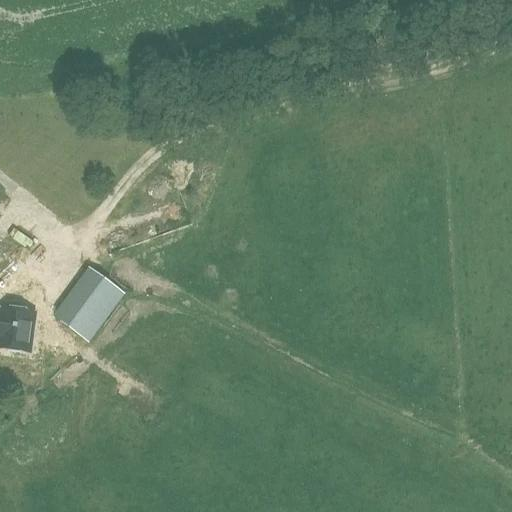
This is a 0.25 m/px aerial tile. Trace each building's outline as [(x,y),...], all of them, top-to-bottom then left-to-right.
[(13,127),(0,144),(0,162),(31,184),(44,166),(23,151),(31,139),(13,127)] [(86,150),(108,164),(118,148),(97,134),(86,150)] [(67,316),(93,340),(136,294),(110,270),(67,316)] [(35,348),(36,308),(5,308),(5,311),(0,311),(0,336),(3,336),(3,347),(35,348)] [(23,381),(37,390),(58,358),(45,349),(23,381)] [(19,376),(27,366),(14,354),(5,365),(19,376)]
